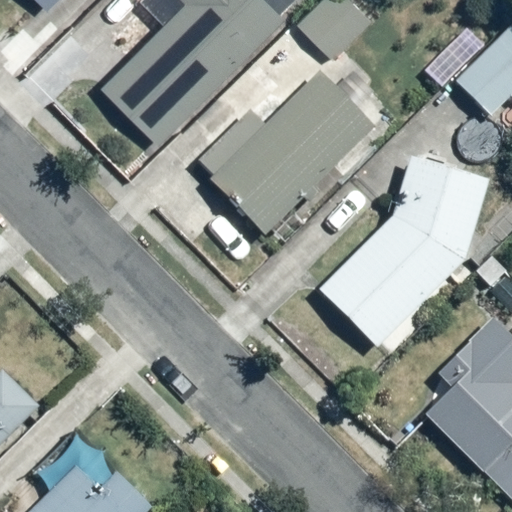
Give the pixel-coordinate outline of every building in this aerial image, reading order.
[(31,0),(43,11),(54,0),(31,0)] [(195,115),(289,28),(273,14),(286,0),(135,0),(124,12),(147,34),(96,88),(155,143),(187,108),(195,115)] [(360,19),(336,0),(315,0),(292,28),(328,58),(360,19)] [(511,23),(453,85),(485,116),(500,100),(511,110),(511,23)] [(267,85),(188,169),(267,244),(375,130),(314,73),(286,103),(267,85)] [(408,157),(393,211),(315,293),(375,351),(460,263),(486,180),(408,157)] [(491,305),(435,377),(450,388),(416,430),(511,505),(511,293),(498,282),(484,300),(491,305)] [(0,447),(41,403),(4,369),(0,372),(0,447)] [(155,511),(77,429),(1,501),(7,507),(2,511),(155,511)]
